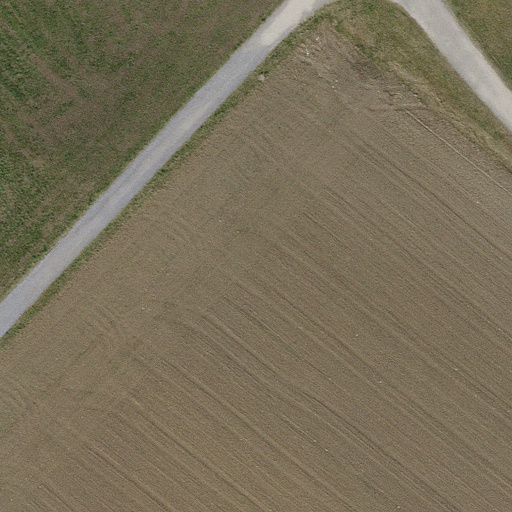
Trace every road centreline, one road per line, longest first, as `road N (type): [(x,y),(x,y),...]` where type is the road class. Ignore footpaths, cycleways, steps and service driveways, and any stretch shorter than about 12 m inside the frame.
road 1 (track): [(311,0),(0,312)]
road 2 (track): [(419,0),(511,95)]
